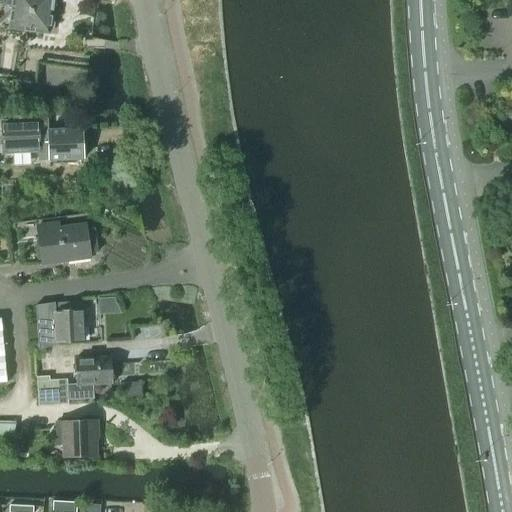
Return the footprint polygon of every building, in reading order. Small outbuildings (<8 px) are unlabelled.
[(51,20),(52,14),(53,7),(57,4),(57,0),(56,0),(1,0),(1,6),(12,7),(10,29),(49,34),(50,31),(53,29),(54,24),(51,20)] [(49,130),(48,130),(48,119),(0,121),(2,155),(38,153),(38,161),(50,161),(50,162),(83,160),(82,143),(86,140),(85,134),(82,131),(82,128),(49,130)] [(60,225),(38,228),(43,265),(91,259),(91,255),(100,254),(96,230),(87,231),(87,227),(60,231),(60,225)] [(54,303),(37,306),(40,346),(85,343),(82,303),(55,305),(54,303)] [(69,403),(69,399),(94,397),(93,384),(112,383),(111,358),(76,360),(78,384),(68,384),(67,378),(50,379),(50,375),(37,376),(39,405),(69,403)] [(60,446),(62,461),(97,458),(95,422),(53,425),(55,446),(60,446)] [(52,502),(51,511),(63,511),(65,503),(52,502)] [(65,503),(63,511),(75,511),(76,503),(65,503)]
